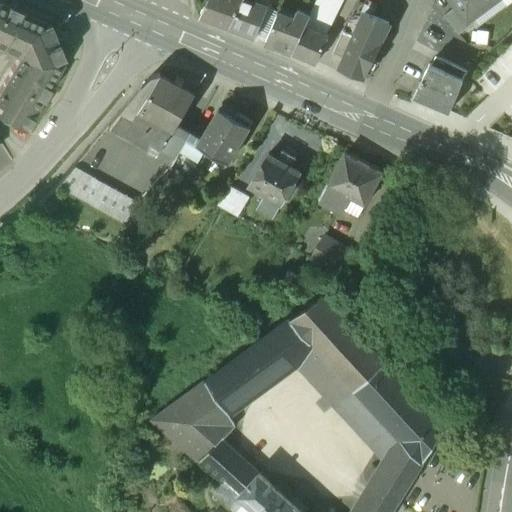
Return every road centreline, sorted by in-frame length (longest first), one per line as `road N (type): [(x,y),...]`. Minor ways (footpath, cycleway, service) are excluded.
road 1 (secondary): [(139,24),(367,121)]
road 2 (residential): [(0,199),(70,126),(139,24)]
road 3 (secondary): [(367,121),(511,185)]
road 4 (residential): [(367,121),(413,0)]
